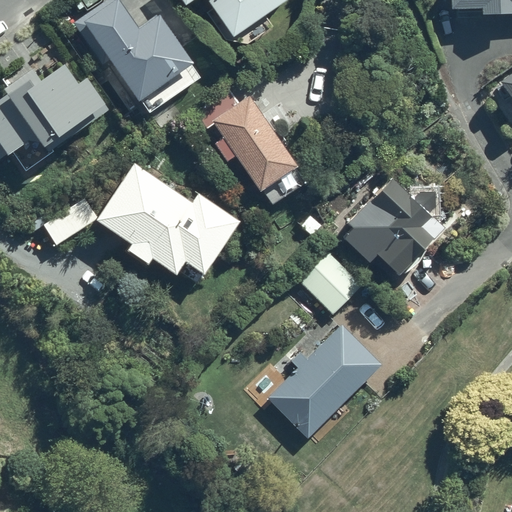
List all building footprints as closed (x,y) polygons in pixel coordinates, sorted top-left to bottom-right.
[(115,0),(97,0),(74,17),(141,112),(192,76),(181,60),(185,58),(152,12),(137,22),(130,12),(126,15),(115,0)] [(187,0),(188,1),(189,0),(214,0),(237,32),(282,0),(187,0)] [(511,0),(454,0),(455,5),(485,4),(485,10),(511,9),(511,0)] [(0,96),(0,156),(38,129),(50,146),(112,103),(91,72),(84,77),(69,57),(45,74),(37,63),(8,84),(11,89),(0,96)] [(511,72),(503,79),(511,91),(511,72)] [(252,91),(215,116),(227,133),(218,139),(231,157),(239,152),(262,186),(300,161),(252,91)] [(195,200),(138,161),(100,217),(136,241),(132,247),(153,261),(158,254),(180,269),(187,258),(207,272),(242,219),(201,191),(195,200)] [(396,173),(351,220),(356,225),(345,236),(372,261),(381,252),(402,272),(448,224),(396,173)] [(59,242),(100,217),(88,197),(47,222),(59,242)] [(328,251),(300,281),(335,313),(363,284),(328,251)] [(384,364),(344,323),(309,357),(303,350),(294,359),(300,365),(270,394),(311,435),(384,364)]
